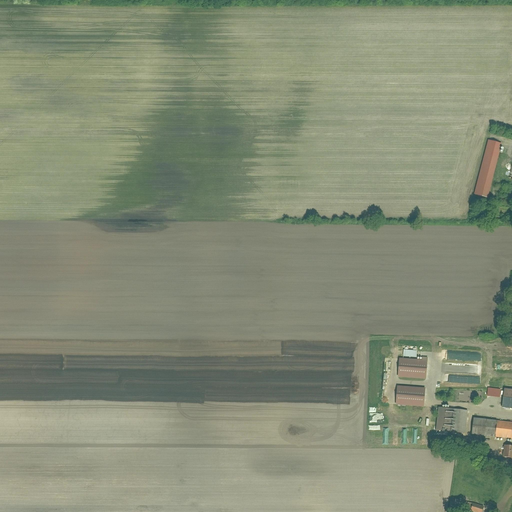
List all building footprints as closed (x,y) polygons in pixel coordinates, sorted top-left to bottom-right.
[(501,144),(487,140),(472,195),(487,198),(501,144)] [(480,361),(480,354),(457,353),(457,361),(480,361)] [(426,360),(399,358),(397,376),(424,378),(426,360)] [(424,388),(397,386),(396,404),(422,406),(424,388)] [(488,397),(503,397),(503,389),(488,388),(488,397)] [(511,389),(504,389),(502,407),(511,408),(511,389)] [(468,411),(437,407),(434,431),(465,435),(468,411)] [(511,422),(473,418),(471,434),(511,439),(511,422)] [(511,455),(511,446),(502,445),(501,456),(511,457),(511,455)] [(468,503),(466,509),(474,511),(483,511),(484,509),(489,510),(490,507),(484,505),(483,508),(468,503)]
